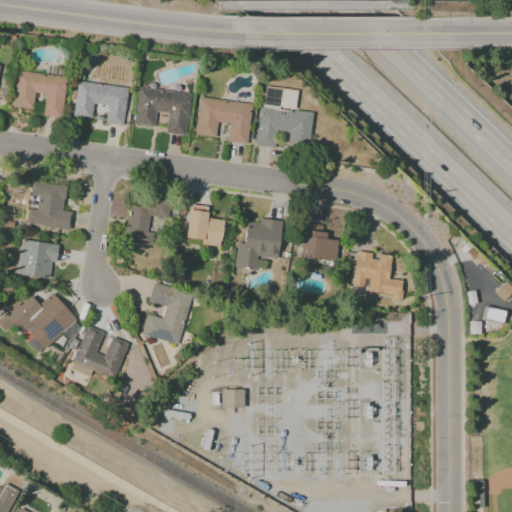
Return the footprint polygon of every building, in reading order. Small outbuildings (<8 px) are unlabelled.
[(65,76),(15,71),(11,107),(32,109),(34,93),(44,94),(42,116),(60,118),(65,76)] [(128,86),(75,81),(71,118),(91,120),(93,105),(105,106),(103,125),(124,127),(128,86)] [(297,91),(265,86),(262,107),(294,112),(297,91)] [(190,94),(137,87),(132,125),(153,127),(155,112),(167,114),(165,133),(185,136),(190,94)] [(247,144),(251,103),(198,98),(194,135),(215,137),(216,122),(228,124),(226,142),(247,144)] [(254,145),(274,148),(276,130),(289,132),(287,142),(308,144),(311,113),(259,107),(254,145)] [(68,229),(70,212),(61,211),(64,185),(31,181),(29,195),(37,196),(35,210),(27,209),(25,224),(68,229)] [(150,245),(152,233),(145,232),(148,216),(166,219),(168,201),(130,196),(123,241),(150,245)] [(222,220),(205,218),(206,207),(188,205),(185,238),(200,240),(200,245),(220,247),(222,220)] [(276,259),(280,221),(258,219),(258,222),(245,221),(243,243),(236,242),(233,268),(254,270),(255,256),(276,259)] [(299,257),(334,261),(337,240),(322,238),(324,226),(304,223),(299,257)] [(16,275),(48,278),(50,261),(55,262),(57,244),(20,240),(16,275)] [(351,286),(364,287),(364,291),(390,294),(390,300),(399,301),(402,281),(388,279),(391,256),(374,254),(355,251),(351,286)] [(495,292),(504,282),(511,289),(511,293),(504,301),(495,292)] [(140,335),(177,345),(190,293),(152,283),(147,302),(163,306),(161,318),(146,314),(140,335)] [(466,292),(476,291),(478,303),(468,305),(466,292)] [(0,318),(0,328),(3,331),(11,324),(25,340),(31,335),(42,349),(75,320),(51,293),(37,304),(28,294),(0,318)] [(486,307),(484,319),(504,324),(506,312),(486,307)] [(469,322),(479,322),(480,335),(469,334),(469,322)] [(126,343),(109,338),(103,356),(94,353),(102,332),(84,326),(69,369),(90,376),(92,371),(113,379),(126,343)] [(220,390),(220,407),(239,407),(238,390),(220,390)] [(0,511),(6,511),(16,491),(3,484),(0,490),(0,511)]
